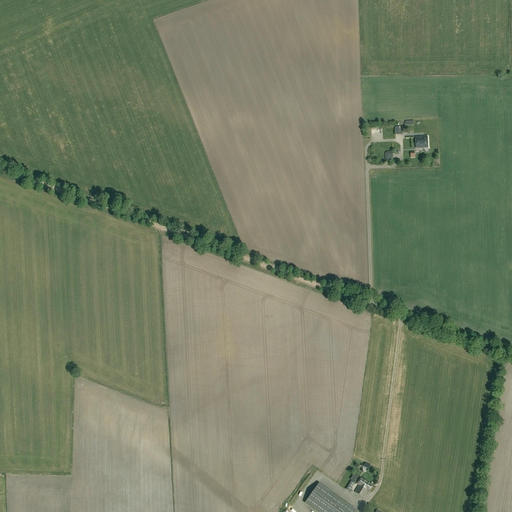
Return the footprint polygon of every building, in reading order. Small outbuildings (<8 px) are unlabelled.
[(428,136),(416,137),(416,148),(428,148),(428,136)] [(391,485),(397,468),(386,464),(380,481),(391,485)] [(359,484),(362,479),(357,475),(356,475),(347,470),(339,485),(345,488),(350,479),(352,481),(352,480),(359,484)] [(362,479),(359,484),(355,492),(363,497),(367,491),(369,491),(373,485),(362,479)] [(356,511),(344,502),(319,483),(307,499),(323,511),(356,511)]
